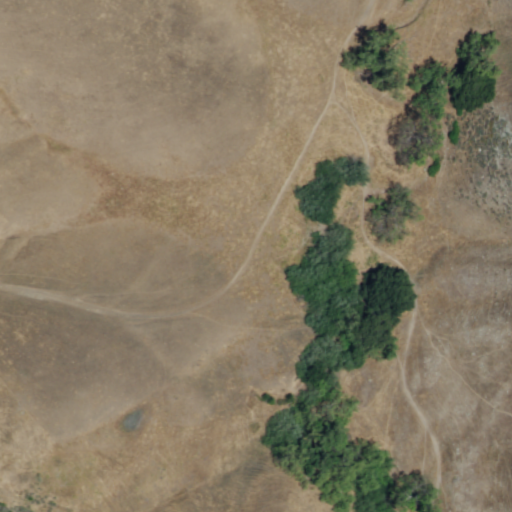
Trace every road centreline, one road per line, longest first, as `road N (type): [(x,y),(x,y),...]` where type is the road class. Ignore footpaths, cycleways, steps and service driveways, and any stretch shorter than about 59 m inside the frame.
road 1 (track): [(0,288),(131,322),(193,309),(244,284),(322,127),(337,54),(382,0)]
road 2 (track): [(422,511),(438,457),(404,381),(413,277),(373,238),(367,147),(326,106)]
